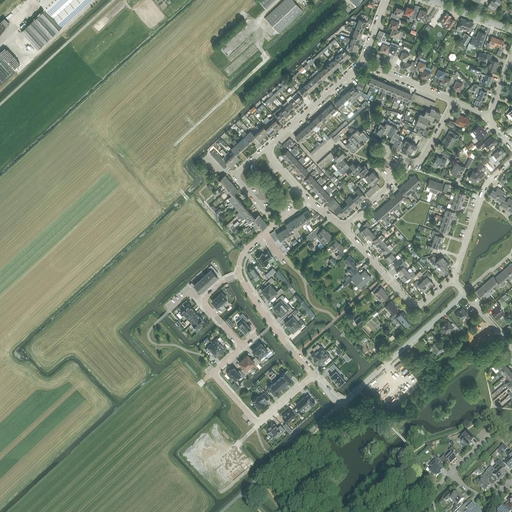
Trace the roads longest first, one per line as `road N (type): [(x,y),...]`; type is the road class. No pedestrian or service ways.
road 1 (residential): [(313,375),(258,424),(213,374),(242,345)]
road 2 (residential): [(343,228),(387,188),(400,162),(421,160),(453,101)]
road 3 (unclassified): [(341,405),(464,293)]
road 4 (unclassified): [(221,511),(341,405)]
road 5 (track): [(0,106),(115,0)]
road 6 (residential): [(452,279),(413,305),(343,228)]
road 7 (residential): [(511,160),(484,187),(452,279)]
road 8 (residential): [(267,147),(361,62)]
road 9 (residential): [(239,275),(313,375)]
